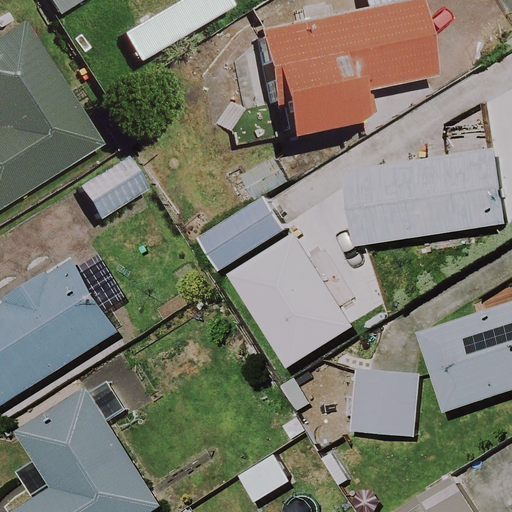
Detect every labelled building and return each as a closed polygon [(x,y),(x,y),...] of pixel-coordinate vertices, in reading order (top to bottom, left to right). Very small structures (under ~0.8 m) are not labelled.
[(80,0),(30,0),(45,23),(80,0)] [(424,82),(405,0),(385,0),(350,8),(352,15),(248,37),(272,147),(356,128),(349,98),(424,82)] [(0,206),(86,156),(11,28),(0,34),(0,206)] [(506,226),(494,152),(353,175),(364,248),(506,226)] [(139,195),(119,162),(66,194),(86,227),(139,195)] [(284,234),(263,201),(195,244),(215,277),(284,234)] [(0,408),(118,336),(71,259),(5,299),(9,305),(0,310),(0,408)] [(511,393),(511,306),(415,339),(441,417),(511,393)] [(414,376),(350,374),(347,436),(411,439),(414,376)] [(0,442),(37,502),(19,511),(153,511),(157,510),(95,410),(83,391),(0,442)] [(472,511),(455,482),(422,502),(428,511),(472,511)]
